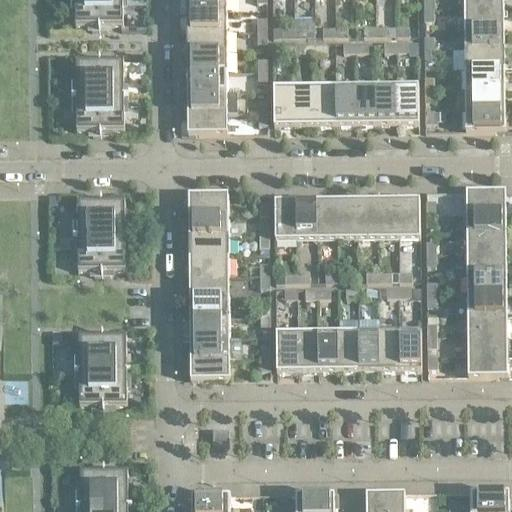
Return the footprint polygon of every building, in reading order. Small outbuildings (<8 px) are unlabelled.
[(100,35),(99,0),(75,0),(76,30),(92,30),(92,35),(100,35)] [(124,30),(123,0),(99,0),(100,35),(108,35),(108,30),(124,30)] [(227,16),(226,0),(186,0),(187,17),(227,16)] [(267,8),(266,0),(257,0),(257,8),(267,8)] [(504,13),(504,0),(464,0),(465,14),(504,13)] [(434,14),(434,1),(424,1),(424,14),(434,14)] [(505,34),(504,13),(465,14),(465,34),(505,34)] [(434,27),(434,14),(424,14),(424,27),(434,27)] [(227,37),(227,16),(187,17),(187,37),(227,37)] [(267,36),(267,24),(258,24),(258,36),(267,36)] [(389,42),(389,32),(377,33),(377,42),(389,42)] [(410,42),(410,32),(397,32),(397,42),(410,42)] [(295,43),(295,33),(282,34),(282,43),(295,43)] [(308,43),(308,33),(295,33),(295,43),(308,43)] [(336,43),(336,33),(323,33),(323,43),(336,43)] [(348,43),(348,33),(336,33),(336,43),(348,43)] [(377,42),(377,33),(364,33),(364,42),(377,42)] [(505,54),(505,34),(465,34),(465,54),(505,54)] [(267,49),(267,36),(258,36),(258,49),(267,49)] [(227,57),(227,37),(187,37),(188,57),(227,57)] [(434,55),(434,42),(425,42),(425,55),(434,55)] [(369,58),(369,48),(356,49),(356,58),(369,58)] [(397,58),(397,48),(384,48),(385,58),(397,58)] [(410,58),(410,48),(397,48),(397,58),(410,58)] [(295,59),(295,49),(282,49),(282,59),(295,59)] [(316,59),(316,49),(303,49),(303,59),(316,59)] [(328,58),(328,49),(316,49),(316,59),(328,58)] [(356,58),(356,49),(344,49),(344,58),(356,58)] [(505,74),(505,54),(465,54),(465,75),(505,74)] [(434,67),(434,55),(425,55),(425,67),(434,67)] [(227,77),(227,57),(188,57),(188,78),(227,77)] [(101,101),(100,61),(92,61),(92,66),(76,66),(77,101),(101,101)] [(124,101),(124,66),(108,66),(108,61),(100,61),(101,101),(124,101)] [(268,77),(268,64),(258,64),(258,77),(268,77)] [(505,95),(505,74),(465,75),(466,95),(505,95)] [(228,98),(227,77),(188,78),(188,98),(228,98)] [(268,90),(268,77),(258,77),(258,90),(268,90)] [(435,96),(435,83),(425,83),(425,96),(435,96)] [(378,131),(377,91),(357,92),(357,131),(378,131)] [(398,131),(398,91),(377,91),(378,131),(398,131)] [(419,130),(419,91),(398,91),(398,131),(419,130)] [(296,132),(296,92),(274,92),(275,132),(296,132)] [(316,131),(316,92),(296,92),(296,132),(316,131)] [(337,131),(336,92),(316,92),(316,131),(337,131)] [(357,131),(357,92),(336,92),(337,131),(357,131)] [(506,115),(505,95),(466,95),(466,116),(506,115)] [(435,108),(435,96),(425,96),(425,108),(435,108)] [(228,118),(228,98),(188,98),(188,119),(228,118)] [(101,141),(101,101),(77,101),(77,136),(93,136),(93,141),(101,141)] [(125,135),(124,101),(101,101),(101,141),(109,141),(109,136),(125,135)] [(268,118),(268,105),(259,105),(259,118),(268,118)] [(506,137),(506,115),(466,116),(466,137),(506,137)] [(435,129),(435,116),(425,116),(426,129),(435,129)] [(228,140),(228,118),(188,119),(188,140),(228,140)] [(268,130),(268,118),(259,118),(259,130),(268,130)] [(507,218),(506,197),(467,197),(467,219),(507,218)] [(229,221),(229,200),(189,200),(189,221),(229,221)] [(102,241),(102,201),(94,201),(94,206),(78,206),(78,241),(102,241)] [(126,241),(126,206),(110,206),(110,201),(102,201),(102,241),(126,241)] [(358,245),(358,205),(338,206),(338,245),(358,245)] [(379,245),(378,205),(358,205),(358,245),(379,245)] [(399,245),(399,205),(378,205),(379,245),(399,245)] [(421,244),(420,205),(399,205),(399,245),(421,244)] [(297,246),(297,206),(275,206),(276,246),(297,246)] [(318,245),(317,206),(297,206),(297,246),(318,245)] [(338,245),(338,206),(317,206),(318,245),(338,245)] [(436,219),(436,206),(426,206),(427,219),(436,219)] [(269,221),(269,208),(260,208),(260,221),(269,221)] [(507,239),(507,218),(467,219),(467,239),(507,239)] [(436,231),(436,219),(427,219),(427,232),(436,231)] [(229,241),(229,221),(189,221),(190,242),(229,241)] [(270,241),(270,228),(260,229),(260,241),(270,241)] [(507,259),(507,239),(467,239),(467,259),(507,259)] [(103,281),(102,241),(78,241),(79,276),(94,276),(95,281),(103,281)] [(126,275),(126,241),(102,241),(103,281),(111,281),(110,276),(126,275)] [(229,262),(229,241),(190,242),(190,262),(229,262)] [(270,254),(270,241),(260,241),(260,254),(270,254)] [(437,260),(436,247),(427,247),(427,260),(437,260)] [(507,279),(507,259),(467,259),(468,280),(507,279)] [(437,272),(437,260),(427,260),(427,272),(437,272)] [(230,282),(229,262),(190,262),(190,283),(230,282)] [(270,282),(270,269),(260,269),(260,282),(270,282)] [(379,288),(379,278),(367,278),(367,288),(379,288)] [(392,288),(392,278),(379,278),(379,288),(392,288)] [(412,287),(412,278),(400,278),(400,288),(412,287)] [(298,289),(298,279),(285,279),(285,289),(298,289)] [(310,289),(310,279),(298,279),(298,289),(310,289)] [(338,288),(338,279),(326,279),(326,288),(338,288)] [(351,288),(351,279),(338,279),(338,288),(351,288)] [(507,300),(507,279),(468,280),(468,300),(507,300)] [(230,303),(230,282),(190,283),(190,303),(230,303)] [(270,294),(270,282),(260,282),(261,295),(270,294)] [(437,300),(437,288),(427,288),(427,301),(437,300)] [(331,304),(331,294),(318,295),(318,304),(331,304)] [(359,304),(359,294),(346,294),(346,304),(359,304)] [(372,304),(372,294),(359,294),(359,304),(372,304)] [(400,303),(400,294),(387,294),(387,303),(400,303)] [(412,303),(412,294),(400,294),(400,303),(412,303)] [(298,304),(298,295),(285,295),(285,305),(298,304)] [(318,304),(318,295),(306,295),(306,304),(318,304)] [(437,313),(437,300),(427,301),(428,313),(437,313)] [(508,320),(507,300),(468,300),(468,321),(508,320)] [(230,323),(230,303),(190,303),(190,323),(230,323)] [(271,323),(270,310),(261,310),(261,323),(271,323)] [(508,341),(508,320),(468,321),(468,341),(508,341)] [(230,343),(230,323),(190,323),(191,344),(230,343)] [(271,335),(271,323),(261,323),(261,335),(271,335)] [(438,341),(437,329),(428,329),(428,341),(438,341)] [(103,376),(103,336),(95,336),(95,341),(79,341),(80,376),(103,376)] [(127,376),(127,341),(111,341),(111,336),(103,336),(103,376),(127,376)] [(339,377),(339,337),(319,338),(319,377),(339,377)] [(360,377),(359,337),(339,337),(339,377),(360,377)] [(380,377),(380,337),(359,337),(360,377),(380,377)] [(401,376),(400,337),(380,337),(380,377),(401,376)] [(422,376),(422,337),(400,337),(401,376),(422,376)] [(299,377),(298,338),(277,338),(277,378),(299,377)] [(319,377),(319,338),(298,338),(299,377),(319,377)] [(438,354),(438,341),(428,341),(428,354),(438,354)] [(508,361),(508,341),(468,341),(468,361),(508,361)] [(230,364),(230,343),(191,344),(191,364),(230,364)] [(271,363),(271,351),(261,351),(261,364),(271,363)] [(508,382),(508,361),(468,361),(469,383),(508,382)] [(438,375),(438,362),(428,362),(428,375),(438,375)] [(271,376),(271,363),(261,364),(261,376),(271,376)] [(231,385),(230,364),(191,364),(191,386),(231,385)] [(104,416),(103,376),(80,376),(80,411),(96,411),(96,416),(104,416)] [(128,410),(127,376),(103,376),(104,416),(112,416),(112,411),(128,410)] [(230,450),(230,436),(214,436),(214,450),(230,450)] [(105,511),(104,471),(96,471),(97,476),(81,476),(81,511),(105,511)] [(129,511),(128,476),(113,476),(112,471),(104,471),(105,511),(129,511)] [(509,511),(510,498),(471,498),(470,511),(509,511)] [(335,511),(335,499),(296,500),(296,511),(335,511)] [(405,511),(406,499),(367,499),(366,511),(405,511)] [(231,511),(231,501),(192,501),(192,511),(231,511)]
